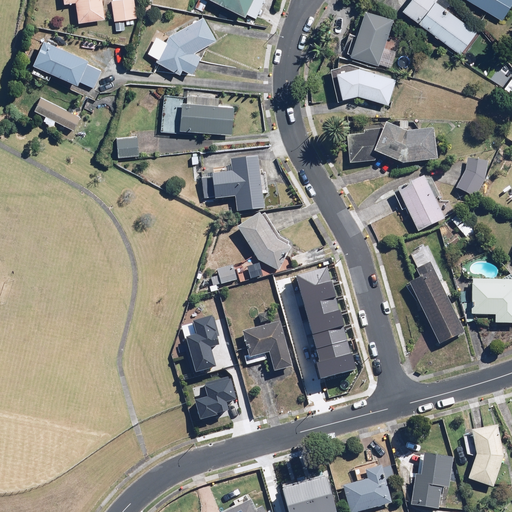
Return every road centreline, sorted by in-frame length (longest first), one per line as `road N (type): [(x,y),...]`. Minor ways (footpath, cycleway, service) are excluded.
road 1 (residential): [(403,405),(357,253),(291,118),(288,50),(311,0)]
road 2 (residential): [(122,511),(156,482),(203,459),(403,405)]
